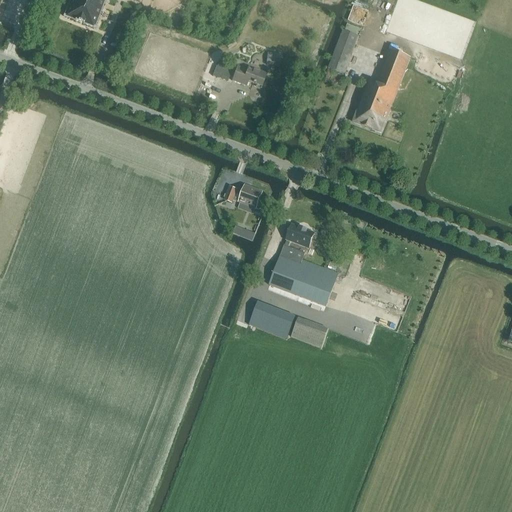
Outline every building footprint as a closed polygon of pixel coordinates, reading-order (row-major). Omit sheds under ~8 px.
[(70,0),(64,16),(94,28),(105,0),(70,0)] [(328,68),(345,74),(359,36),(343,30),(328,68)] [(411,58),(391,50),(378,83),(370,80),(353,122),(382,133),(411,58)] [(281,55),(271,54),(269,66),(280,67),(281,55)] [(217,66),(232,72),(234,67),(219,61),(217,66)] [(217,66),(213,76),(228,82),(232,72),(217,66)] [(261,87),(267,74),(249,67),(247,71),(239,67),(233,82),(247,87),(249,83),(261,87)] [(394,106),(392,115),(400,116),(402,107),(394,106)] [(256,153),(265,157),(268,149),(259,145),(256,153)] [(256,209),(262,192),(245,185),(243,192),(229,187),(224,200),(232,203),(233,201),(256,209)] [(302,261),(305,253),(289,247),(291,242),(309,248),(315,233),(307,230),(307,229),(301,227),(300,228),(292,225),(287,240),(286,245),(285,245),(270,285),(327,306),(339,274),(302,261)] [(248,234),(246,238),(253,241),(255,234),(251,233),(248,234)] [(249,317),(253,303),(243,300),(239,314),(249,317)] [(258,302),(249,325),(287,339),(296,316),(258,302)] [(322,348),(329,329),(298,318),(291,337),(322,348)]
